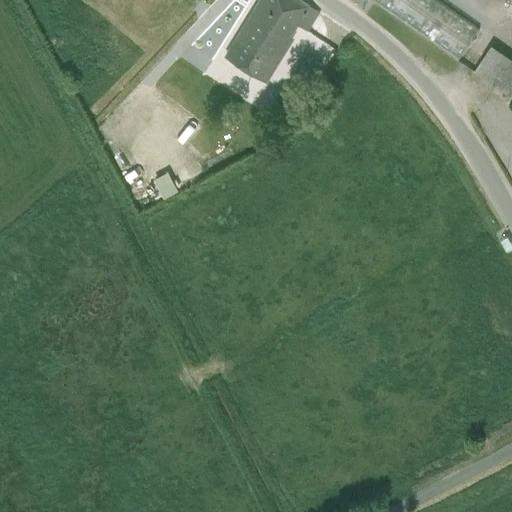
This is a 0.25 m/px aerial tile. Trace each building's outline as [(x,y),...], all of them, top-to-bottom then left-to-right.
[(297,0),(260,0),(225,56),(271,86),(272,85),(264,80),(292,39),(288,37),(296,25),(307,32),(318,14),(297,0)] [(479,29),(436,0),(369,0),(458,60),(479,29)] [(511,62),(490,47),(474,72),(511,98),(511,62)] [(304,55),(287,84),(289,85),(284,92),(298,101),(319,64),(304,55)] [(236,153),(249,144),(237,128),(224,138),(236,153)] [(187,187),(177,169),(164,176),(174,194),(187,187)]
